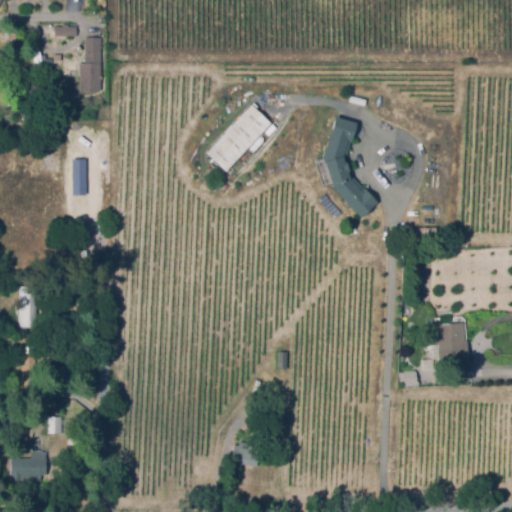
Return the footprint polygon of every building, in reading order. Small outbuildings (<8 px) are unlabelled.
[(76,35),(55,35),(56,27),(62,27),(62,24),(69,24),(69,26),(76,26),(76,35)] [(100,89),(80,89),(80,63),(86,63),(86,37),(100,37),(100,89)] [(10,102),(0,102),(0,66),(11,67),(10,102)] [(226,170),(206,152),(250,104),(270,123),(226,170)] [(360,216),(334,189),(331,184),(327,185),(320,164),(326,162),(324,155),(336,116),(356,123),(352,140),(349,140),(343,156),(350,174),(378,202),(360,216)] [(38,324),(18,324),(18,286),(38,286),(38,324)] [(439,365),(438,358),(432,358),(431,343),(439,343),(438,334),(432,334),(431,324),(463,322),(464,340),(468,340),(469,363),(439,365)] [(223,347),(221,338),(237,334),(239,343),(223,347)] [(287,369),(278,368),(279,362),(276,362),(277,352),(287,352),(287,369)] [(35,393),(21,393),(22,353),(36,353),(35,393)] [(404,386),(404,384),(401,384),(400,373),(416,371),(417,385),(404,386)] [(49,432),(48,416),(62,415),(63,432),(49,432)] [(241,466),(230,464),(234,445),(238,446),(239,441),(251,444),(250,453),(259,455),(256,466),(241,463),(241,466)] [(11,481),(11,458),(31,458),(31,450),(40,450),(46,454),(46,474),(40,474),(41,480),(11,481)]
